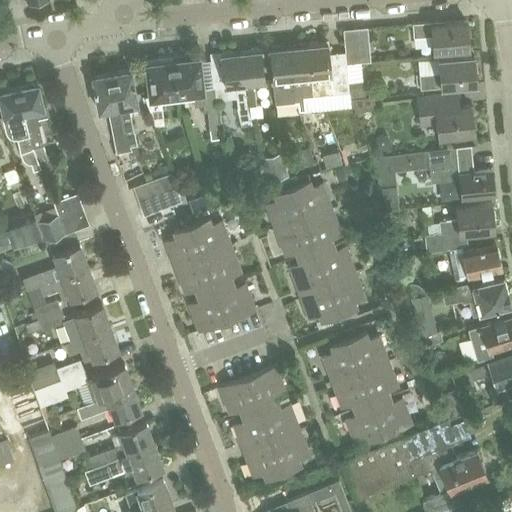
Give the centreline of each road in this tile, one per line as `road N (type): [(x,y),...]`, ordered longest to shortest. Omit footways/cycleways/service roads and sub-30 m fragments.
road 1 (residential): [(173,371),(50,36)]
road 2 (residential): [(125,24),(334,0)]
road 3 (residential): [(223,511),(173,371)]
